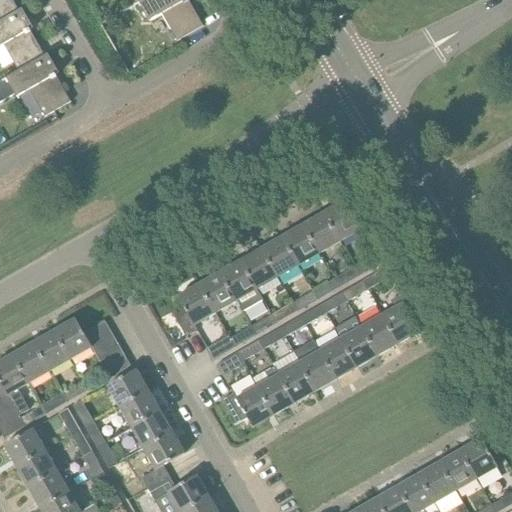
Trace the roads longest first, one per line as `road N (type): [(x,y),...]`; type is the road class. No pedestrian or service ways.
road 1 (residential): [(94,244),(362,89)]
road 2 (residential): [(250,511),(94,244)]
road 3 (tertiary): [(511,322),(362,89)]
road 4 (residential): [(112,104),(225,42),(236,20),(228,0)]
road 5 (residential): [(362,89),(511,3)]
road 6 (residential): [(0,167),(112,104)]
